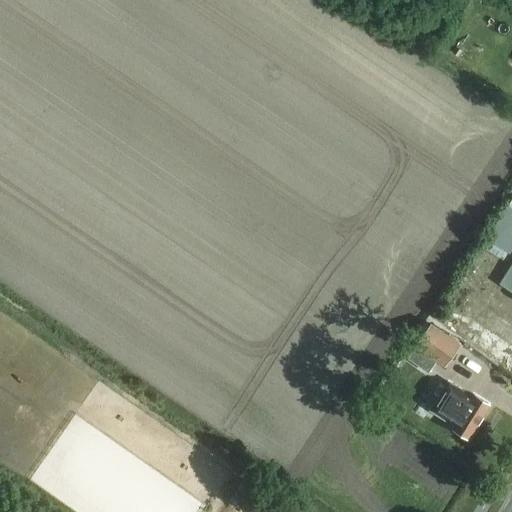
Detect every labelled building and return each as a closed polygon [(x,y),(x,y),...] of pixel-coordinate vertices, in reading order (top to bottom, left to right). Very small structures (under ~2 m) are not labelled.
[(453,253),(477,262),(500,205),(476,196),(453,253)] [(432,311),(463,274),(444,258),(413,295),(432,311)] [(511,261),(498,284),(511,292),(511,261)] [(429,324),(414,345),(444,365),(459,344),(429,324)] [(471,397),(446,382),(428,411),(453,426),(451,430),(467,440),(489,404),(473,394),(471,397)]
